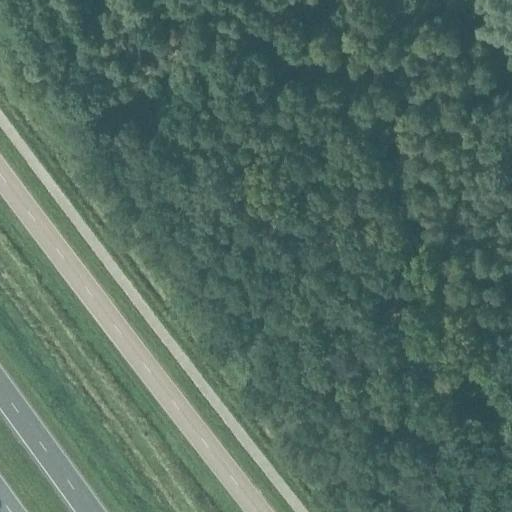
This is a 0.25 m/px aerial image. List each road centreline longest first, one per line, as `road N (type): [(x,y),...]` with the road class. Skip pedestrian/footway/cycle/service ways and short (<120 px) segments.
road 1 (secondary): [(258,511),(0,170)]
road 2 (trunk): [(87,511),(0,392)]
